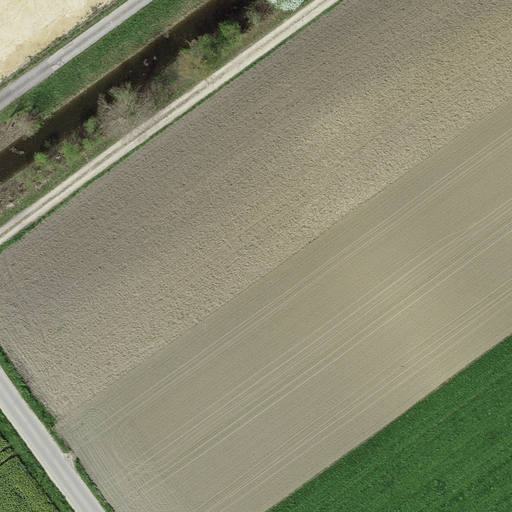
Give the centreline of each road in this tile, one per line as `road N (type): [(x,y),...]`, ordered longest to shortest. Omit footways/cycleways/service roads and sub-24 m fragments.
road 1 (track): [(0,245),(324,0)]
road 2 (track): [(140,0),(0,103)]
road 3 (track): [(0,390),(91,511)]
